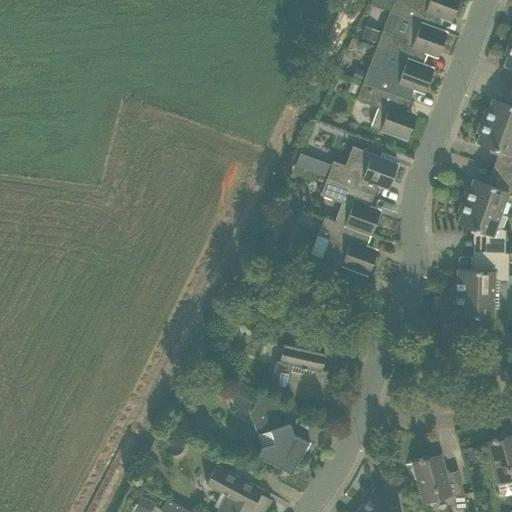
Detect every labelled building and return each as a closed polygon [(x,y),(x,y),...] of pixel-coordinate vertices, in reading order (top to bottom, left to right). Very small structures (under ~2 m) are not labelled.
[(393,0),(389,10),(447,32),(447,31),(436,27),(442,12),(453,16),(458,0),(418,0),(418,1),(414,0),(393,0)] [(376,46),(433,68),(433,67),(423,63),(429,48),(439,52),(447,32),(389,10),(389,11),(411,19),(404,38),(382,29),(376,46)] [(511,85),(511,87),(511,44),(508,43),(504,54),(507,55),(503,66),(511,68),(511,85)] [(376,46),(376,47),(398,55),(391,74),(369,65),(362,82),(409,100),(415,84),(425,88),(433,68),(376,46)] [(409,100),(362,82),(356,99),(378,108),(371,127),(406,140),(414,120),(403,116),(409,100)] [(511,87),(506,103),(492,98),(488,109),(485,107),(481,120),(511,130),(511,87)] [(493,166),(511,172),(511,130),(481,120),(476,132),(479,133),(476,143),(498,151),(493,166)] [(327,176),(326,178),(373,195),(379,179),(390,183),(397,163),(393,161),(395,157),(382,152),(380,156),(362,149),(362,150),(352,146),(345,165),(333,161),(327,176)] [(325,175),(330,161),(300,152),(296,166),(325,175)] [(500,214),(500,212),(506,214),(510,203),(511,203),(511,172),(493,166),(487,184),(473,179),(469,189),(466,188),(461,200),(500,214)] [(373,195),(326,178),(320,195),(342,203),(335,221),(323,217),(370,235),(378,215),(367,211),(373,195)] [(472,251),(505,252),(505,229),(502,228),(506,216),(500,214),(461,200),(457,212),(460,213),(456,223),(473,229),(472,251)] [(364,251),(370,235),(323,217),(317,235),(328,239),(321,258),(367,276),(375,255),(364,251)] [(511,294),(511,274),(509,275),(509,252),(505,252),(472,251),(471,269),(456,269),(456,280),(453,280),(452,293),(511,294)] [(511,294),(452,293),(452,305),(455,305),(455,316),(470,317),(469,334),(506,338),(507,318),(511,318),(511,294)] [(299,334),(296,346),(283,344),(279,361),(276,360),(270,387),(286,390),(285,393),(306,398),(306,394),(327,399),(332,380),(326,378),(328,369),(327,368),(326,371),(321,369),(324,354),(330,355),(329,358),(330,358),(334,342),(299,334)] [(216,381),(210,390),(222,397),(227,388),(216,381)] [(256,455),(291,473),(300,457),(302,458),(310,443),(296,435),(294,436),(289,423),(281,425),(278,417),(284,406),(259,394),(249,413),(261,446),(256,455)] [(511,435),(496,439),(496,438),(492,439),(492,441),(486,442),(491,462),(496,482),(498,489),(504,495),(511,493),(511,435)] [(463,489),(457,470),(456,470),(457,475),(446,478),(440,455),(423,459),(422,457),(418,458),(419,460),(412,462),(417,481),(423,502),(451,494),(455,510),(467,506),(463,489)] [(262,472),(239,460),(232,473),(216,464),(206,483),(226,493),(217,509),(222,511),(258,511),(259,511),(260,511),(263,511),(271,499),(260,494),(262,489),(255,485),(262,472)] [(390,500),(375,488),(361,506),(364,508),(361,511),(398,511),(388,504),(390,500)] [(133,511),(153,511),(158,501),(140,494),(133,511)] [(191,511),(166,498),(160,510),(164,511),(191,511)]
